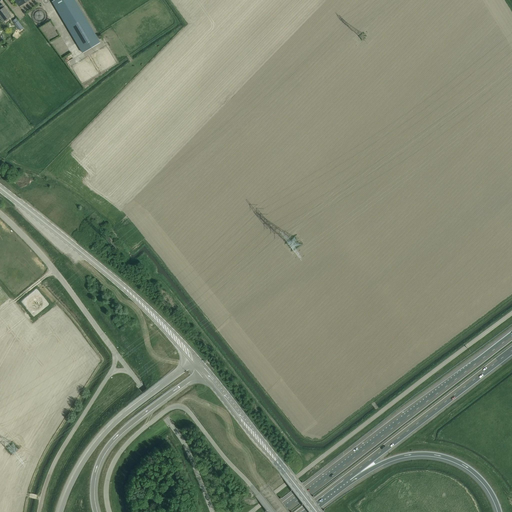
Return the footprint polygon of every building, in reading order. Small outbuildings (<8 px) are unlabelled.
[(83,52),(100,42),(74,0),(55,0),(52,2),(83,52)] [(11,16),(5,8),(2,4),(0,5),(0,18),(3,22),(11,16)] [(37,13),(45,16),(48,9),(40,6),(37,13)] [(20,12),(17,15),(24,26),(28,23),(20,12)] [(20,31),(23,28),(16,18),(12,21),(20,31)] [(30,294),(26,298),(32,304),(34,302),(31,299),(32,297),(30,294)]
